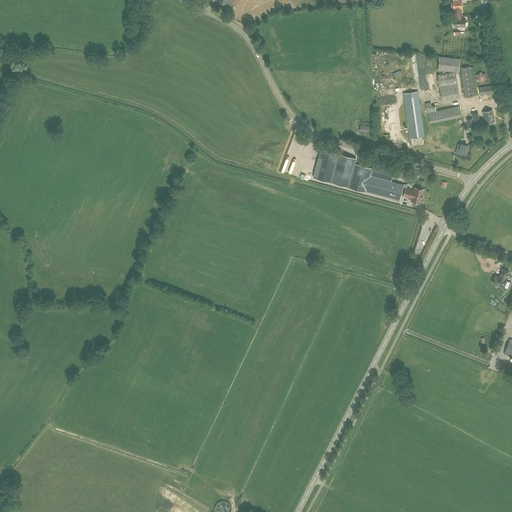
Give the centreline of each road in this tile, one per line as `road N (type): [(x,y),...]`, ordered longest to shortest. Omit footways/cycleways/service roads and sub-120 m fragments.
road 1 (secondary): [(297,511),(472,181)]
road 2 (unclassified): [(472,181),(329,142),(302,127),(239,31),(179,0)]
